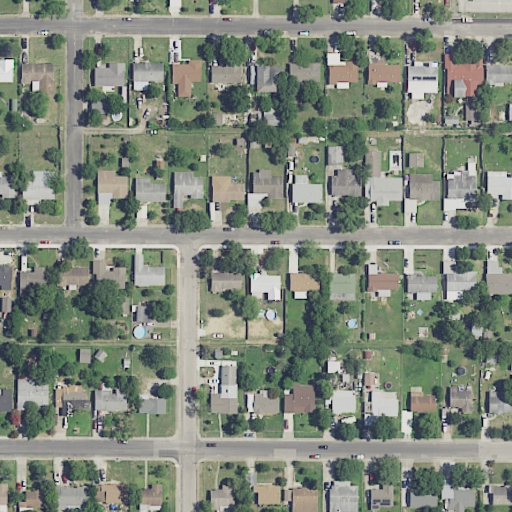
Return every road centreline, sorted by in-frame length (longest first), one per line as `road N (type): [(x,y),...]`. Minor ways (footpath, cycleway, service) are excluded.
road 1 (residential): [(511,449),(0,446)]
road 2 (residential): [(511,26),(0,25)]
road 3 (residential): [(511,234),(0,234)]
road 4 (residential): [(187,511),(189,234)]
road 5 (residential): [(74,234),(76,0)]
